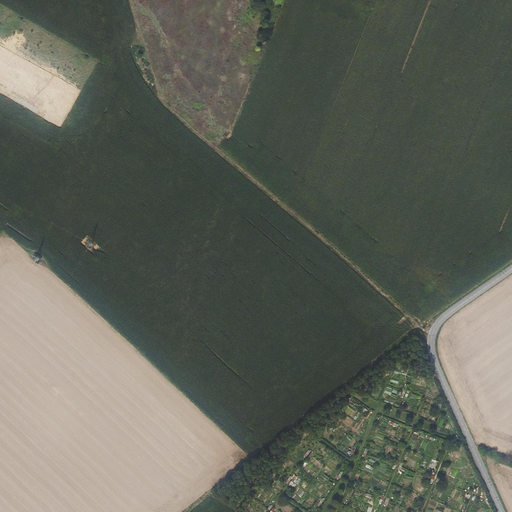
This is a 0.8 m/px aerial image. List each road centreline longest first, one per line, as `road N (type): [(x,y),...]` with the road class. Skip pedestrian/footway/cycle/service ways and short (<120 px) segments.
road 1 (track): [(130,0),(163,103),(427,330)]
road 2 (residential): [(501,511),(425,340),(435,323),(511,269)]
